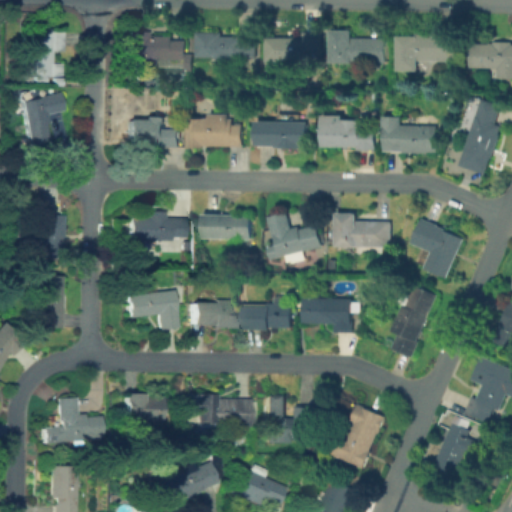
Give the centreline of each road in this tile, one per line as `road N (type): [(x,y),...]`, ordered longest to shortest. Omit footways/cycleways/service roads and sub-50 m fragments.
road 1 (residential): [(429,401),(351,366),(56,362),(29,377),(17,401),(13,511)]
road 2 (residential): [(505,219),(419,184),(91,179)]
road 3 (residential): [(505,219),(387,495)]
road 4 (residential): [(91,179),(91,360)]
road 5 (residential): [(94,0),(91,179)]
